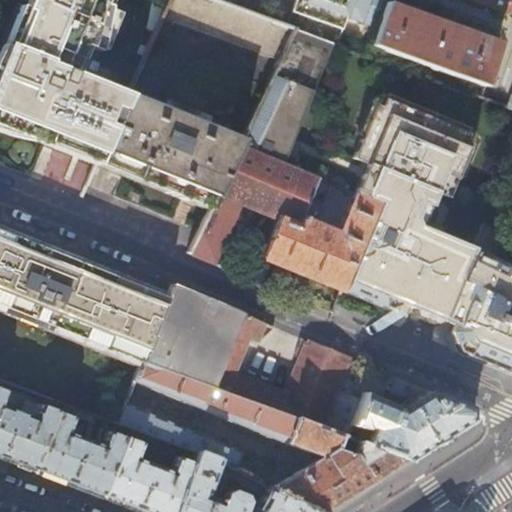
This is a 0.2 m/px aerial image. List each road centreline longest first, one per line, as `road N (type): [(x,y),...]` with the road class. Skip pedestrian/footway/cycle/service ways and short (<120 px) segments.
road 1 (residential): [(511,409),(0,199)]
road 2 (secondary): [(505,444),(398,511)]
